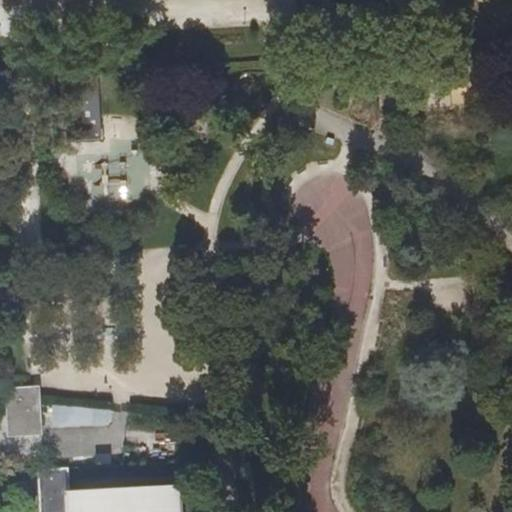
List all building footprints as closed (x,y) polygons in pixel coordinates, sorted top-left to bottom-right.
[(66,79),(69,141),(102,139),(98,77),(66,79)] [(8,390),(11,437),(43,436),(40,388),(8,390)] [(50,406),(50,424),(109,426),(110,409),(50,406)] [(182,511),(179,462),(38,471),(38,479),(46,479),(47,495),(39,496),(39,511),(182,511)] [(46,479),(38,479),(39,496),(47,495),(46,479)]
